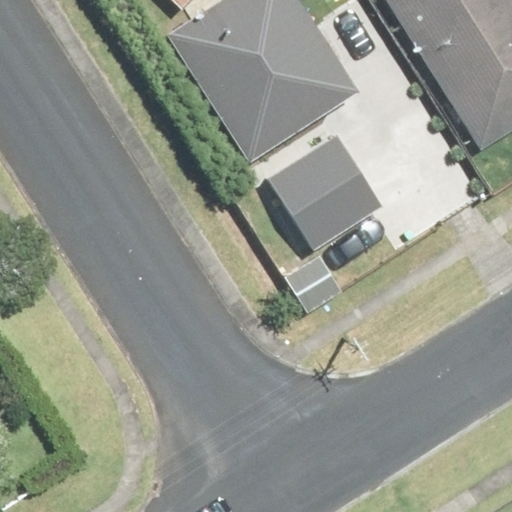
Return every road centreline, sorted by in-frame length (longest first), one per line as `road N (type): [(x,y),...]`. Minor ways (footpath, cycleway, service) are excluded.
road 1 (residential): [(0,45),(285,498)]
road 2 (tertiary): [(285,498),(511,354)]
